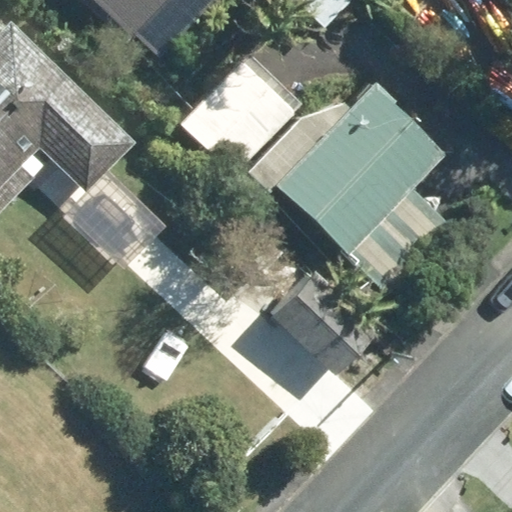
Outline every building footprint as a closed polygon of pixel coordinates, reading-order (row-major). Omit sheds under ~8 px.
[(197,0),(65,0),(111,43),(119,33),(145,57),(197,0)] [(281,0),(309,26),(334,0),(281,0)] [(0,195),(35,158),(69,190),(115,141),(0,32),(0,195)] [(228,61),(226,58),(167,121),(225,177),(230,171),(251,190),(257,185),(374,295),(439,226),(396,186),(426,154),(350,81),(328,105),(327,104),(322,100),(284,113),(281,110),(289,102),(236,53),(228,61)] [(229,299),(164,254),(136,295),(201,340),(229,299)] [(319,374),(362,329),(297,270),(256,313),(319,374)]
